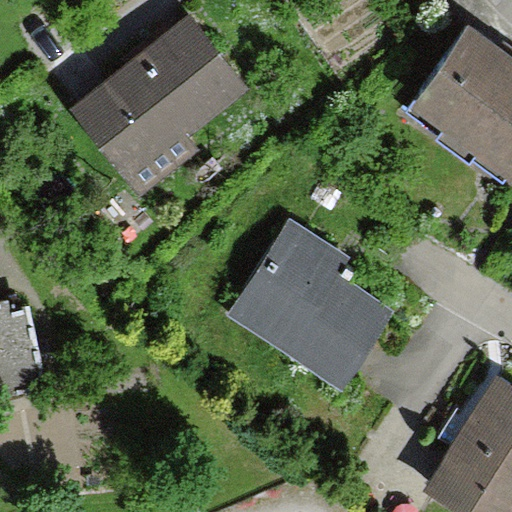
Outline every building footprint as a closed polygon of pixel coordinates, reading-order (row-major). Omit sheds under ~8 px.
[(74,102),(142,189),(203,142),(192,127),(251,81),(194,8),(74,102)] [(509,171),(511,166),(511,51),(466,18),(407,98),(509,171)] [(340,386),(393,306),(339,270),(349,254),(289,215),(225,311),(340,386)] [(0,391),(48,382),(31,298),(12,301),(10,291),(0,293),(0,391)] [(464,511),(511,511),(511,381),(495,370),(421,484),(464,511)]
